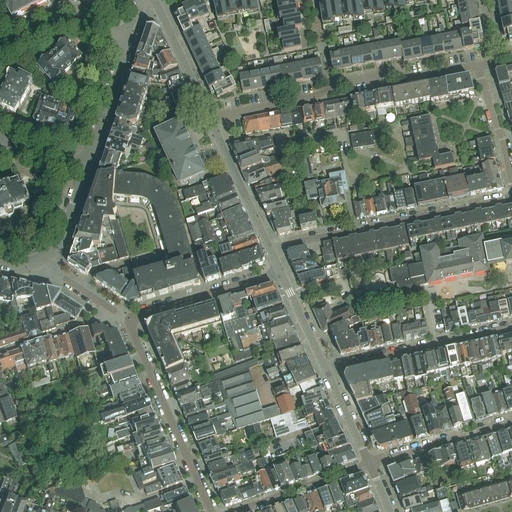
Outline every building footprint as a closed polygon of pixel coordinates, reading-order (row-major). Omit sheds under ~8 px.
[(47,3),(45,0),(7,0),(3,2),(13,21),(47,3)] [(201,0),(188,6),(193,19),(207,12),(201,0)] [(259,12),(256,0),(213,0),(217,20),(228,17),(228,15),(247,11),(248,14),(259,12)] [(295,5),(298,5),(296,0),(276,0),(278,11),(296,8),(295,5)] [(361,0),(359,1),(358,0),(348,0),(322,4),(323,6),(320,7),(322,25),(334,23),(333,20),(353,17),(353,20),(365,18),(364,13),(373,12),(374,14),(385,13),(384,10),(394,9),(394,11),(406,10),(405,5),(414,3),(415,6),(426,4),(425,0),(361,0)] [(457,34),(460,52),(474,49),(474,45),(484,44),(475,0),(457,0),(458,6),(451,7),(452,11),(459,10),(461,22),(455,23),(457,34)] [(500,13),(511,10),(511,0),(498,3),(500,13)] [(175,16),(179,25),(193,19),(188,6),(183,9),(184,12),(175,16)] [(296,8),(278,11),(280,22),(283,21),(285,31),(299,28),(299,29),(302,28),(299,10),(296,10),(296,8)] [(511,23),(511,10),(500,13),(502,26),(511,23)] [(207,12),(193,19),(179,25),(183,34),(206,24),(204,19),(209,16),(207,12)] [(511,23),(502,26),(504,33),(507,32),(509,42),(511,41),(511,23)] [(148,27),(141,48),(152,53),(160,32),(160,31),(157,30),(158,28),(157,25),(154,24),(152,25),(151,28),(148,27)] [(183,34),(188,44),(204,37),(202,32),(208,29),(206,24),(183,34)] [(277,32),(280,43),(282,43),(284,53),(301,49),(300,42),(299,38),(298,31),(296,32),(295,30),(299,29),(299,28),(285,31),(277,32)] [(444,55),(450,54),(460,52),(457,34),(445,36),(443,29),(439,30),(444,55)] [(419,34),(424,59),(444,55),(439,30),(435,31),(437,38),(425,40),(423,33),(419,34)] [(152,65),(155,66),(160,66),(158,61),(171,55),(160,32),(152,53),(151,58),(155,61),(152,65)] [(188,44),(192,54),(209,46),(206,41),(213,38),(211,34),(204,37),(188,44)] [(393,61),(403,59),(399,38),(399,34),(395,35),(396,42),(390,43),(393,61)] [(404,63),(417,60),(424,59),(419,34),(415,35),(417,42),(405,44),(403,37),(399,38),(403,59),(404,63)] [(383,63),(393,61),(390,43),(384,44),(383,37),(379,38),(383,63)] [(373,65),(383,63),(379,38),(374,39),(376,46),(370,47),(373,65)] [(373,65),(370,47),(369,40),(361,42),(362,48),(360,49),(363,67),(373,65)] [(54,57),(68,72),(72,69),(75,72),(83,64),(80,61),(82,59),(67,42),(56,52),(58,54),(54,57)] [(353,69),(363,67),(360,49),(354,50),(352,43),(348,44),(353,69)] [(343,70),(353,69),(348,44),(344,45),(346,52),(340,53),(343,70)] [(192,54),(197,63),(219,53),(218,49),(211,52),(209,46),(192,54)] [(333,72),(343,70),(340,53),(334,54),(332,47),(328,48),(330,55),(329,55),(333,72)] [(137,60),(152,65),(155,61),(151,58),(152,53),(141,48),(137,60)] [(197,63),(201,72),(217,65),(215,59),(221,56),(219,53),(197,63)] [(323,75),(318,54),(314,55),(316,61),(309,63),(313,80),(323,78),(323,75)] [(160,66),(155,66),(151,75),(163,73),(164,75),(178,69),(171,55),(158,61),(160,66)] [(68,72),(54,57),(49,61),(47,60),(38,68),(54,85),(55,84),(58,87),(66,80),(63,77),(68,72)] [(303,82),(313,80),(309,63),(304,64),(302,57),(298,58),(303,82)] [(293,84),(303,82),(298,58),(294,58),(295,65),(289,67),(293,84)] [(134,69),(147,74),(151,75),(155,66),(152,65),(137,60),(134,69)] [(283,86),(293,84),(289,67),(284,68),(282,61),(278,62),(283,86)] [(273,88),(283,86),(278,62),(274,62),(276,69),(270,70),(273,88)] [(205,82),(228,71),(226,67),(220,70),(217,65),(201,72),(205,82)] [(253,92),(262,90),(263,90),(258,65),(254,66),(256,73),(250,74),(253,92)] [(263,90),(273,88),(270,70),(264,72),(262,65),(258,65),(263,90)] [(238,69),(243,94),(253,92),(250,74),(244,75),(242,68),(238,69)] [(147,74),(134,69),(131,76),(145,80),(147,74)] [(163,73),(151,75),(153,76),(151,82),(153,83),(155,80),(161,80),(162,85),(167,84),(167,85),(182,79),(178,69),(164,75),(163,73)] [(511,81),(511,79),(509,80),(507,69),(497,71),(495,74),(499,87),(509,85),(511,84),(511,81)] [(232,80),(228,71),(205,82),(210,91),(213,90),(232,80)] [(9,79),(5,88),(25,98),(29,91),(27,90),(31,82),(13,72),(12,75),(10,74),(7,78),(9,79)] [(127,88),(128,88),(148,94),(151,84),(131,77),(130,81),(129,81),(127,88)] [(467,77),(456,79),(458,91),(472,88),(470,79),(467,77)] [(186,87),(182,79),(167,85),(170,92),(174,90),(174,91),(186,87)] [(453,102),(460,101),(458,91),(456,79),(446,81),(449,101),(453,100),(453,102)] [(217,99),(231,92),(237,90),(232,80),(213,90),(217,99)] [(431,101),(431,104),(449,101),(446,81),(428,84),(431,101)] [(395,107),(406,105),(431,101),(428,84),(392,91),(395,107)] [(511,84),(509,85),(499,87),(502,96),(511,93),(511,84)] [(186,87),(170,93),(174,102),(189,95),(186,87)] [(20,107),(25,98),(5,88),(0,95),(0,107),(3,109),(3,108),(14,114),(18,105),(20,107)] [(148,94),(128,88),(126,92),(124,98),(124,99),(144,105),(148,94)] [(469,99),(475,98),(472,88),(458,91),(460,101),(469,99)] [(392,91),(373,95),(376,110),(395,106),(395,107),(392,91)] [(505,105),(510,104),(511,103),(511,93),(502,96),(505,105)] [(189,95),(174,102),(176,109),(193,104),(189,95)] [(373,95),(363,97),(366,112),(366,111),(376,110),(373,95)] [(53,126),(59,105),(54,103),(54,100),(43,97),(35,120),(36,125),(41,126),(44,123),(53,126)] [(355,115),(366,112),(363,97),(352,99),(355,115)] [(121,109),(139,114),(146,115),(149,106),(144,105),(124,99),(123,102),(121,109)] [(352,99),(342,101),(345,117),(346,120),(354,119),(354,115),(355,115),(352,99)] [(342,101),(333,103),(335,118),(345,117),(342,101)] [(326,120),(335,118),(333,103),(323,105),(326,120)] [(59,105),(53,126),(61,129),(62,133),(66,135),(70,131),(77,108),(66,104),(65,106),(59,105)] [(323,105),(313,107),(315,122),(326,120),(323,105)] [(193,106),(188,108),(193,119),(198,116),(193,106)] [(313,107),(305,108),(301,109),(304,124),(315,122),(313,107)] [(139,114),(121,109),(120,113),(119,113),(117,120),(118,120),(118,121),(125,124),(137,128),(143,125),(142,123),(148,120),(146,115),(139,114)] [(301,109),(292,111),(295,125),(304,124),(301,109)] [(295,125),(292,111),(279,113),(282,128),(295,125)] [(279,113),(268,115),(271,130),(282,128),(279,113)] [(268,115),(257,118),(260,132),(271,130),(268,115)] [(402,127),(411,126),(412,132),(433,127),(431,117),(410,121),(401,123),(402,127)] [(260,132),(257,118),(244,120),(246,134),(260,132)] [(115,129),(111,140),(127,145),(128,142),(142,147),(143,146),(142,145),(144,139),(135,136),(137,128),(125,124),(118,121),(117,124),(115,129)] [(201,181),(202,182),(211,177),(208,172),(204,174),(198,161),(198,160),(196,155),(195,155),(190,142),(187,137),(181,124),(180,124),(180,123),(179,124),(159,134),(157,134),(157,135),(179,183),(180,185),(182,184),(188,181),(190,186),(201,181)] [(435,138),(433,127),(412,132),(414,138),(405,140),(406,144),(435,138)] [(378,134),(378,133),(378,131),(351,136),(353,149),(374,146),(374,142),(379,141),(378,134)] [(253,143),(252,141),(231,146),(230,146),(236,161),(237,161),(238,161),(246,158),(260,153),(274,147),(272,137),(258,139),(258,144),(256,145),(255,143),(253,143)] [(437,148),(435,138),(406,144),(407,148),(415,146),(417,152),(437,148)] [(478,147),(479,152),(493,149),(491,139),(477,142),(469,144),(470,148),(478,147)] [(141,152),(142,147),(128,142),(127,145),(111,140),(107,152),(123,157),(126,158),(129,149),(141,152)] [(151,141),(145,147),(144,148),(156,152),(151,141)] [(439,158),(437,148),(417,152),(418,158),(409,160),(410,164),(419,162),(432,160),(439,158)] [(496,160),(493,149),(479,152),(480,158),(472,159),(473,164),(481,162),(481,163),(496,160)] [(123,157),(107,152),(102,165),(101,165),(100,170),(100,172),(100,173),(104,175),(113,173),(113,171),(116,172),(119,171),(123,157)] [(237,161),(236,161),(242,173),(262,167),(269,164),(277,162),(277,161),(276,157),(267,160),(261,162),(258,155),(260,154),(260,153),(246,158),(238,161),(237,161)] [(435,170),(455,165),(453,155),(439,158),(432,160),(435,170)] [(312,172),(309,158),(302,159),(306,176),(307,180),(319,177),(318,171),(312,172)] [(269,164),(274,176),(282,173),(277,162),(269,164)] [(495,163),(471,168),(472,173),(481,171),(486,193),(488,192),(502,190),(495,163)] [(262,167),(267,179),(274,176),(269,164),(262,167)] [(262,167),(242,173),(248,186),(259,183),(267,179),(262,167)] [(470,197),(470,196),(468,188),(465,174),(464,174),(464,170),(463,167),(459,167),(459,170),(457,170),(457,169),(453,169),(459,199),(470,197)] [(468,188),(470,196),(486,193),(481,171),(472,173),(471,168),(464,170),(464,174),(465,174),(468,188)] [(445,180),(449,201),(459,199),(453,169),(448,170),(450,179),(445,180)] [(439,203),(449,201),(445,180),(444,180),(442,171),(433,173),(435,182),(434,182),(439,203)] [(92,193),(91,196),(114,197),(120,197),(122,175),(121,173),(116,174),(114,175),(114,173),(103,175),(99,173),(95,184),(94,186),(93,187),(92,189),(92,191),(92,193)] [(318,182),(304,185),(308,202),(319,200),(321,209),(331,208),(332,209),(336,208),(336,207),(346,205),(344,193),(348,192),(345,173),(329,176),(330,182),(318,184),(318,182)] [(422,175),(428,205),(439,203),(434,182),(428,184),(426,174),(422,175)] [(174,292),(181,290),(176,273),(196,268),(193,258),(186,236),(183,226),(176,202),(168,190),(157,182),(144,177),(122,175),(120,197),(138,199),(142,199),(145,201),(148,202),(150,203),(152,206),(154,209),(156,212),(171,265),(166,266),(134,276),(141,302),(174,292)] [(418,207),(428,205),(422,175),(418,176),(420,185),(414,187),(418,207)] [(200,198),(210,194),(232,187),(227,177),(183,192),(186,202),(200,198)] [(22,180),(5,186),(14,209),(30,203),(22,180)] [(254,187),(254,188),(257,194),(257,193),(271,189),(274,189),(271,181),(254,187)] [(15,213),(14,209),(5,186),(0,187),(0,217),(5,216),(9,218),(13,216),(15,213)] [(384,196),(387,213),(397,211),(393,194),(392,195),(390,186),(386,187),(388,195),(384,196)] [(236,197),(232,187),(210,194),(200,198),(203,210),(215,206),(236,197)] [(257,193),(257,194),(263,207),(284,201),(283,201),(280,188),(274,190),(274,189),(271,189),(257,193)] [(373,195),(377,215),(387,213),(384,196),(383,196),(382,188),(377,189),(379,197),(376,198),(375,194),(373,195)] [(417,207),(413,190),(403,192),(406,209),(417,207)] [(354,202),(357,218),(358,220),(368,217),(364,199),(363,199),(362,192),(357,193),(359,201),(354,202)] [(393,194),(397,211),(406,209),(403,192),(393,194)] [(364,199),(368,217),(377,215),(373,195),(370,195),(370,199),(366,200),(366,198),(364,199)] [(130,257),(119,219),(117,210),(116,209),(115,209),(114,208),(113,208),(113,202),(114,197),(91,196),(90,200),(83,221),(103,222),(108,222),(112,232),(113,235),(113,236),(120,260),(130,257)] [(196,212),(198,217),(194,218),(195,223),(188,225),(190,231),(243,211),(236,197),(215,206),(203,210),(196,212)] [(263,207),(267,217),(276,214),(279,213),(280,214),(290,212),(288,212),(284,201),(263,207)] [(499,207),(502,222),(507,221),(509,228),(511,227),(511,219),(509,205),(499,207)] [(499,207),(491,208),(488,209),(493,231),(498,231),(496,223),(502,222),(499,207)] [(478,211),(481,226),(487,225),(488,232),(493,231),(488,209),(478,211)] [(213,239),(249,225),(243,211),(190,231),(193,243),(202,241),(201,239),(212,237),(213,239)] [(478,211),(472,212),(468,213),(471,228),(481,226),(478,211)] [(279,213),(276,214),(276,216),(268,219),(271,224),(273,224),(277,233),(278,236),(291,234),(290,227),(293,226),(292,222),(299,221),(299,220),(298,212),(290,213),(290,212),(280,214),(279,213)] [(458,215),(461,230),(471,228),(468,213),(458,215)] [(458,215),(454,216),(447,217),(451,232),(461,230),(458,215)] [(317,228),(317,227),(315,216),(307,218),(309,230),(317,228)] [(437,219),(440,234),(451,232),(447,217),(437,219)] [(309,230),(307,218),(299,220),(299,221),(301,231),(309,230)] [(437,219),(435,220),(427,221),(430,236),(440,234),(437,219)] [(98,232),(112,232),(108,222),(103,222),(83,221),(79,232),(78,231),(74,242),(74,241),(73,242),(76,242),(92,244),(100,245),(101,236),(97,236),(98,232)] [(417,224),(420,239),(430,236),(427,221),(417,224)] [(414,240),(419,239),(420,239),(417,224),(407,226),(410,241),(411,249),(416,248),(414,240)] [(236,243),(255,237),(249,225),(213,239),(212,237),(201,239),(202,241),(193,243),(197,256),(206,253),(208,262),(215,260),(212,250),(229,244),(236,243)] [(392,229),(397,249),(409,247),(404,227),(392,229)] [(381,231),(385,252),(391,251),(397,249),(392,229),(381,231)] [(369,234),(374,254),(385,252),(381,231),(369,234)] [(358,236),(362,257),(374,254),(369,234),(358,236)] [(346,239),(350,259),(362,257),(358,236),(346,239)] [(261,250),(255,237),(236,243),(236,244),(219,249),(222,259),(240,253),(240,254),(241,253),(244,252),(245,255),(246,256),(261,251),(261,250)] [(416,287),(489,273),(489,268),(484,247),(482,237),(458,242),(459,247),(438,251),(437,246),(420,249),(421,255),(414,256),(416,265),(408,267),(408,265),(388,269),(391,284),(395,283),(398,297),(417,294),(416,287)] [(335,241),(339,261),(350,259),(346,239),(335,241)] [(322,250),(323,258),(335,255),(337,261),(337,262),(339,261),(335,241),(323,243),(324,249),(322,250)] [(76,242),(70,259),(98,252),(101,266),(101,265),(118,261),(114,248),(106,250),(104,246),(100,246),(100,245),(92,244),(76,242)] [(505,265),(501,246),(500,243),(484,247),(489,268),(505,265)] [(511,243),(501,246),(505,265),(505,266),(511,264),(511,243)] [(293,250),(300,264),(303,264),(302,262),(311,260),(305,247),(293,250)] [(292,266),(300,264),(293,250),(288,251),(286,253),(292,266)] [(264,258),(261,251),(246,256),(245,255),(244,252),(241,253),(242,257),(245,256),(245,257),(247,263),(264,258)] [(391,251),(385,252),(388,264),(393,262),(391,251)] [(98,252),(70,259),(68,263),(86,276),(91,268),(101,266),(98,252)] [(204,283),(221,278),(218,268),(215,260),(208,262),(206,253),(197,256),(204,283)] [(249,270),(247,263),(245,257),(245,256),(242,257),(241,253),(240,254),(237,254),(238,257),(229,260),(233,275),(249,270)] [(335,255),(323,258),(324,263),(337,261),(335,255)] [(265,262),(264,258),(247,263),(249,270),(263,265),(265,262)] [(229,260),(229,261),(219,264),(224,278),(233,275),(229,260)] [(292,266),(296,276),(319,270),(314,260),(311,261),(311,260),(302,262),(303,264),(300,264),(292,266)] [(319,270),(296,276),(302,288),(302,287),(326,281),(346,276),(345,270),(340,271),(339,265),(319,270)] [(133,275),(131,268),(121,271),(123,277),(133,275)] [(95,281),(110,291),(120,277),(113,272),(98,276),(95,281)] [(131,283),(120,277),(110,291),(121,298),(131,283)] [(10,282),(0,279),(0,301),(11,303),(13,296),(11,291),(10,282)] [(11,282),(10,282),(11,291),(13,296),(15,302),(17,308),(23,306),(32,306),(31,301),(31,287),(29,287),(24,286),(24,285),(23,285),(22,285),(22,286),(19,285),(20,285),(19,284),(18,284),(13,283),(11,282)] [(136,286),(131,283),(121,298),(131,305),(141,301),(136,286)] [(252,299),(254,304),(279,296),(275,288),(272,286),(250,293),(252,299)] [(34,313),(40,334),(55,329),(55,327),(75,322),(65,315),(52,318),(46,297),(56,300),(59,294),(34,288),(31,287),(31,301),(32,306),(34,313)] [(500,297),(496,298),(497,299),(501,320),(511,318),(506,291),(499,293),(500,297)] [(250,293),(231,299),(234,310),(243,308),(241,302),(252,299),(250,293)] [(60,295),(59,294),(56,300),(52,306),(65,315),(75,322),(75,321),(76,320),(82,311),(83,310),(82,309),(73,303),(69,300),(60,295)] [(236,315),(238,321),(283,307),(283,306),(279,296),(254,304),(256,310),(236,315)] [(351,308),(333,315),(328,305),(339,300),(339,297),(329,298),(312,302),(316,310),(313,311),(323,333),(330,330),(330,331),(356,319),(351,308)] [(234,310),(231,299),(216,303),(223,325),(238,321),(236,315),(234,310)] [(496,299),(488,301),(493,322),(501,320),(497,299),(496,299)] [(481,307),(474,308),(474,311),(478,325),(486,324),(493,322),(488,301),(480,303),(481,307)] [(15,302),(9,304),(11,309),(13,308),(14,313),(18,312),(17,308),(15,302)] [(221,324),(215,303),(144,324),(161,361),(166,373),(186,364),(182,353),(176,338),(221,324)] [(457,307),(449,309),(451,319),(454,331),(462,329),(457,305),(456,304),(456,306),(457,307)] [(467,304),(465,305),(470,327),(478,325),(474,311),(469,312),(467,304)] [(458,305),(457,305),(462,329),(470,327),(465,305),(464,305),(465,310),(458,305)] [(223,325),(227,338),(289,320),(284,309),(283,307),(238,321),(223,325)] [(400,325),(401,325),(404,342),(412,340),(409,323),(404,324),(403,320),(407,319),(407,317),(413,316),(412,309),(397,313),(400,324),(400,325)] [(40,334),(34,313),(20,318),(23,330),(26,339),(29,338),(40,334)] [(356,333),(358,339),(361,352),(370,349),(366,331),(365,324),(369,323),(367,319),(365,315),(360,317),(362,323),(362,324),(362,330),(356,333)] [(378,317),(380,328),(384,346),(394,344),(390,326),(389,326),(383,328),(381,316),(378,317)] [(416,319),(416,321),(420,338),(428,336),(430,336),(429,335),(428,335),(425,320),(421,321),(420,317),(418,316),(416,316),(416,319)] [(330,331),(335,342),(353,334),(350,335),(348,330),(362,324),(362,323),(360,317),(356,319),(330,331)] [(366,331),(370,349),(384,346),(380,328),(378,317),(367,319),(369,323),(378,322),(379,329),(366,331)] [(390,326),(394,344),(404,342),(401,325),(400,325),(400,324),(394,325),(392,317),(387,318),(389,326),(390,326)] [(443,321),(446,333),(454,331),(451,319),(443,321)] [(296,336),(289,320),(227,338),(228,340),(231,339),(235,353),(243,351),(244,353),(266,346),(273,344),(297,337),(296,336)] [(409,323),(412,340),(420,338),(416,321),(409,323)] [(90,329),(93,339),(102,336),(105,346),(106,345),(119,341),(115,331),(109,333),(106,331),(100,328),(90,329)] [(69,334),(68,334),(75,356),(75,357),(94,351),(93,349),(87,329),(87,330),(87,329),(81,331),(73,333),(70,334),(69,334)] [(23,330),(17,333),(19,341),(26,339),(23,330)] [(17,333),(5,336),(8,345),(19,341),(17,333)] [(358,339),(356,333),(353,334),(335,342),(340,353),(341,355),(343,356),(344,355),(344,356),(350,354),(351,354),(361,352),(358,339)] [(65,358),(75,356),(68,334),(60,337),(61,345),(65,358)] [(0,347),(8,345),(5,336),(0,338),(0,347)] [(56,361),(65,358),(61,345),(60,337),(49,340),(56,362),(56,361)] [(302,349),(297,337),(273,344),(278,357),(279,356),(302,349)] [(508,337),(498,339),(501,356),(507,355),(509,364),(511,362),(511,354),(508,337)] [(498,339),(487,342),(491,361),(496,360),(498,369),(504,367),(502,359),(501,356),(498,339)] [(42,343),(48,364),(56,362),(49,340),(42,343)] [(106,345),(109,355),(110,355),(111,354),(110,354),(123,350),(119,341),(106,345)] [(487,342),(477,344),(484,374),(492,372),(490,362),(491,361),(487,342)] [(42,343),(30,346),(36,366),(47,362),(47,364),(48,364),(42,343)] [(484,374),(477,344),(467,346),(471,366),(478,365),(480,374),(484,374)] [(20,350),(27,369),(36,366),(30,346),(20,350)] [(457,348),(456,349),(461,368),(461,369),(471,366),(467,346),(463,347),(459,348),(457,348)] [(263,363),(267,373),(306,359),(302,349),(279,356),(280,357),(263,363)] [(455,349),(446,351),(450,370),(452,382),(454,381),(463,379),(461,369),(461,368),(456,349),(455,349)] [(20,350),(10,353),(15,368),(16,372),(27,369),(20,350)] [(111,354),(110,355),(113,364),(128,360),(126,355),(123,350),(110,354),(111,354)] [(254,358),(252,351),(233,356),(236,363),(254,358)] [(446,351),(435,353),(440,378),(445,377),(446,376),(447,383),(449,383),(450,383),(452,382),(450,370),(446,351)] [(10,353),(0,356),(5,371),(15,368),(10,353)] [(435,353),(423,356),(428,382),(440,379),(439,378),(440,378),(435,353)] [(213,371),(206,356),(201,358),(208,373),(213,371)] [(428,382),(423,356),(411,359),(415,380),(422,378),(424,389),(428,388),(427,382),(428,382)] [(317,381),(313,372),(306,359),(267,373),(268,377),(281,373),(285,383),(286,386),(274,390),(276,396),(317,381)] [(401,361),(405,382),(415,380),(411,359),(401,361)] [(113,364),(99,369),(100,372),(102,379),(104,379),(132,370),(129,363),(128,360),(113,364)] [(256,361),(214,376),(217,382),(249,370),(258,366),(256,361)] [(401,361),(390,363),(394,381),(404,379),(404,382),(405,382),(401,361)] [(186,364),(166,373),(165,373),(172,388),(189,381),(192,380),(187,371),(193,368),(190,362),(186,364)] [(367,369),(370,386),(382,383),(394,381),(390,363),(381,366),(376,367),(367,369)] [(345,378),(344,379),(350,390),(370,386),(367,369),(348,373),(347,373),(347,374),(345,378)] [(104,379),(108,389),(136,379),(132,370),(104,379)] [(217,382),(216,382),(221,396),(225,404),(226,407),(229,414),(231,418),(237,431),(269,420),(281,417),(277,407),(262,412),(261,408),(257,396),(254,385),(249,370),(217,382)] [(507,391),(502,392),(509,412),(511,411),(511,389),(510,382),(508,377),(504,378),(507,391)] [(136,379),(108,389),(112,399),(117,398),(141,389),(136,379)] [(320,379),(317,381),(276,396),(277,397),(281,395),(282,398),(276,400),(282,416),(297,412),(291,396),(302,393),(304,397),(322,391),(324,390),(320,379)] [(189,381),(172,388),(176,397),(192,391),(189,381)] [(451,390),(444,392),(447,406),(448,409),(449,409),(449,407),(448,404),(449,404),(456,402),(454,396),(458,395),(454,381),(452,382),(450,383),(449,383),(451,390)] [(192,391),(176,397),(181,409),(203,402),(221,396),(216,382),(199,388),(192,391)] [(30,383),(21,386),(23,391),(32,388),(30,383)] [(492,383),(488,384),(498,416),(507,413),(501,392),(496,394),(492,383)] [(488,395),(481,397),(488,419),(498,416),(488,384),(487,384),(489,390),(487,391),(488,395)] [(2,386),(0,386),(0,398),(9,396),(2,386)] [(357,404),(373,400),(370,386),(350,390),(357,404)] [(110,405),(101,408),(103,413),(121,407),(144,398),(141,389),(117,398),(119,402),(112,405),(110,405)] [(476,422),(486,419),(480,400),(474,402),(471,389),(467,390),(470,403),(476,422)] [(301,398),(304,410),(326,403),(326,401),(322,391),(304,397),(301,398)] [(464,426),(474,423),(465,393),(458,395),(454,396),(456,402),(464,426)] [(441,433),(452,429),(445,407),(438,409),(433,395),(430,396),(432,403),(441,433)] [(416,396),(404,399),(416,440),(428,437),(416,396)] [(373,400),(357,404),(363,417),(381,410),(389,406),(386,397),(375,400),(373,401),(373,400)] [(103,413),(96,416),(99,425),(103,427),(117,422),(118,426),(130,422),(152,415),(144,398),(121,407),(103,413)] [(5,399),(0,401),(0,412),(4,423),(13,420),(13,419),(18,417),(10,399),(5,401),(5,399)] [(203,402),(181,409),(186,419),(207,413),(226,407),(225,404),(214,407),(214,406),(205,409),(203,402)] [(449,409),(448,409),(454,429),(464,426),(456,402),(449,404),(448,404),(449,407),(449,409)] [(282,416),(281,417),(269,420),(276,439),(318,425),(314,418),(331,412),(326,403),(304,410),(297,412),(282,416)] [(432,403),(421,407),(430,436),(441,433),(432,403)] [(381,410),(363,417),(363,418),(368,428),(394,419),(399,418),(397,411),(392,413),(390,406),(389,406),(381,410)] [(320,429),(322,428),(336,423),(331,412),(314,418),(318,425),(320,429)] [(207,413),(186,419),(191,431),(224,420),(231,418),(229,414),(210,421),(207,413)] [(152,415),(130,422),(133,431),(130,433),(128,429),(115,433),(117,441),(135,435),(157,428),(152,415)] [(394,419),(368,428),(372,436),(397,429),(400,428),(401,422),(399,418),(394,419)] [(224,420),(191,431),(197,444),(215,438),(228,434),(226,429),(223,430),(221,426),(225,424),(224,420)] [(322,428),(320,429),(304,435),(308,443),(340,431),(336,423),(322,428)] [(397,429),(372,436),(378,449),(381,451),(389,448),(413,441),(408,425),(400,428),(397,429)] [(254,435),(252,427),(246,429),(248,436),(254,435)] [(135,435),(131,437),(137,449),(140,447),(163,440),(157,428),(135,435)] [(26,429),(20,432),(22,438),(29,436),(26,429)] [(343,438),(340,431),(308,443),(310,447),(317,445),(318,447),(343,438)] [(511,445),(507,431),(496,435),(503,455),(509,453),(511,459),(509,459),(510,465),(505,467),(506,471),(511,468),(511,445)] [(0,437),(0,444),(10,442),(8,435),(1,437),(0,437)] [(494,435),(485,438),(491,459),(497,458),(498,460),(497,460),(501,473),(506,471),(501,456),(494,435)] [(215,438),(197,444),(202,456),(220,451),(225,448),(224,445),(219,447),(215,438)] [(322,458),(324,457),(339,452),(350,448),(346,438),(344,439),(343,438),(318,447),(321,455),(322,458)] [(476,464),(490,460),(484,439),(469,443),(476,464)] [(163,440),(140,447),(145,459),(146,458),(146,460),(168,453),(163,440)] [(18,442),(7,448),(19,468),(29,461),(18,442)] [(112,443),(105,446),(110,457),(117,453),(112,443)] [(459,469),(473,465),(467,443),(453,448),(459,469)] [(345,465),(349,464),(356,461),(350,448),(339,452),(345,465)] [(452,448),(439,452),(444,468),(455,465),(454,461),(456,461),(452,448)] [(220,451),(202,456),(207,466),(229,459),(228,454),(222,455),(220,451)] [(229,459),(207,466),(211,476),(252,463),(256,462),(252,452),(229,459)] [(281,488),(274,468),(269,470),(265,459),(270,457),(269,452),(261,454),(263,459),(261,460),(273,491),(281,488)] [(335,468),(345,465),(339,452),(324,457),(326,461),(329,460),(332,466),(334,466),(335,468)] [(430,458),(433,471),(444,468),(439,452),(429,455),(430,458)] [(137,473),(139,479),(174,465),(173,464),(168,453),(146,460),(150,468),(137,473)] [(300,464),(302,469),(305,480),(314,477),(313,476),(309,466),(307,460),(301,459),(299,454),(296,455),(300,464)] [(306,458),(307,460),(309,466),(313,476),(323,472),(316,456),(315,455),(306,458)] [(322,458),(321,455),(316,456),(323,472),(325,472),(335,468),(334,466),(332,466),(329,460),(326,461),(324,457),(322,458)] [(420,475),(433,471),(430,458),(416,462),(420,475)] [(257,474),(258,476),(265,494),(273,491),(261,460),(257,461),(261,473),(257,474)] [(389,469),(388,471),(394,484),(416,476),(420,475),(416,462),(413,463),(412,463),(411,460),(395,467),(389,469)] [(305,480),(302,469),(300,464),(292,466),(290,462),(287,464),(288,467),(289,467),(295,483),(305,480)] [(252,463),(211,476),(217,491),(236,485),(241,483),(237,472),(239,471),(239,474),(241,473),(242,475),(255,471),(252,463)] [(273,468),(274,468),(281,488),(295,483),(289,467),(288,467),(287,464),(287,463),(273,468)] [(174,465),(139,479),(144,489),(160,483),(178,476),(174,465)] [(146,495),(181,483),(178,476),(160,483),(144,489),(146,495)] [(265,494),(258,476),(255,477),(256,481),(252,482),(258,496),(265,494)] [(354,479),(348,481),(354,495),(369,489),(363,476),(356,478),(354,479)] [(15,492),(18,482),(5,477),(2,487),(15,492)] [(394,485),(400,500),(401,500),(420,493),(421,496),(428,494),(426,489),(422,490),(417,477),(394,485)] [(511,479),(503,482),(508,500),(511,498),(511,479)] [(348,481),(341,484),(346,497),(344,498),(348,509),(349,508),(354,507),(350,496),(354,495),(348,481)] [(245,488),(250,499),(258,496),(252,482),(251,482),(252,486),(245,488)] [(503,482),(494,484),(499,502),(508,500),(503,482)] [(499,502),(494,484),(484,487),(489,505),(499,502)] [(236,485),(217,491),(218,491),(218,492),(225,508),(243,502),(242,502),(243,501),(238,491),(236,485)] [(342,511),(340,505),(344,504),(336,485),(326,489),(332,508),(333,511),(342,511)] [(475,490),(480,508),(489,505),(484,487),(475,490)] [(167,506),(188,499),(184,488),(162,495),(163,496),(160,497),(160,498),(143,504),(145,511),(147,511),(162,508),(167,506)] [(238,491),(243,501),(250,499),(245,488),(238,491)] [(315,493),(321,511),(323,511),(324,511),(332,508),(326,489),(315,493)] [(354,495),(350,496),(354,507),(373,499),(369,489),(354,495)] [(439,504),(413,511),(412,511),(451,511),(448,501),(445,489),(436,492),(439,504)] [(465,492),(470,510),(480,508),(475,490),(465,492)] [(460,511),(464,511),(470,510),(465,492),(456,495),(460,511)] [(315,493),(305,496),(309,511),(321,511),(315,493)] [(401,502),(405,511),(406,511),(411,511),(412,510),(423,507),(421,501),(430,498),(428,494),(401,502)] [(0,510),(0,511),(11,511),(17,499),(6,495),(0,510)] [(309,511),(305,496),(302,497),(294,500),(297,511),(309,511)] [(17,499),(11,511),(22,511),(26,503),(17,499)] [(354,507),(349,508),(350,511),(353,511),(356,511),(378,511),(373,499),(354,507)] [(297,511),(294,500),(283,504),(285,511),(297,511)] [(175,506),(177,511),(194,511),(189,501),(175,506)] [(90,503),(86,509),(93,511),(120,511),(119,510),(112,511),(103,511),(102,511),(100,511),(99,507),(90,503)]
